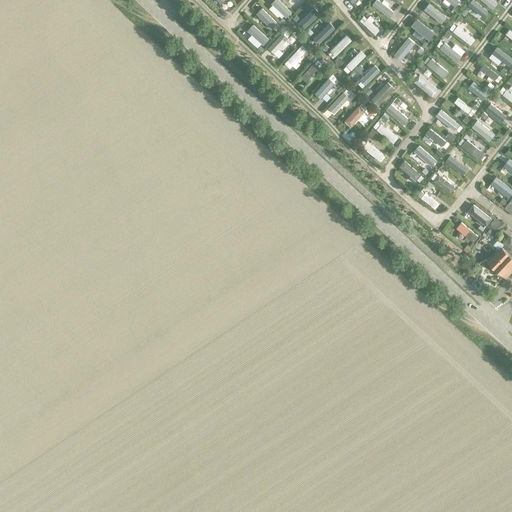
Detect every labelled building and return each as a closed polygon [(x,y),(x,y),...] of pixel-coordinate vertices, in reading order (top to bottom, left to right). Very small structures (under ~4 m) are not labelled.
[(291,13),(278,0),(274,0),(271,4),(286,18),(291,13)] [(394,12),(377,0),(376,0),(372,6),(389,18),(394,12)] [(488,12),(473,0),(472,0),(468,5),(484,18),(488,12)] [(497,4),(492,0),(480,0),(492,9),(497,4)] [(446,18),(428,4),(423,10),(441,24),(446,18)] [(278,24),(262,8),(256,14),(272,30),(278,24)] [(320,14),(313,8),(297,24),(303,30),(320,14)] [(290,28),(295,21),(289,18),(285,25),(290,28)] [(379,31),(367,19),(363,24),(375,35),(379,31)] [(434,33),(416,19),(411,26),(428,41),(434,33)] [(335,29),(329,23),(313,38),(319,44),(335,29)] [(268,40),(253,25),(247,31),(263,46),(268,40)] [(475,40),(457,26),(452,32),(470,46),(475,40)] [(288,39),(283,33),(268,49),(273,54),(288,39)] [(352,41),(346,35),(330,50),(336,57),(352,41)] [(414,44),(407,38),(393,55),(400,61),(414,44)] [(461,57),(444,43),(439,49),(456,63),(461,57)] [(511,63),(511,59),(496,47),(491,54),(509,67),(511,63)] [(303,54),(298,50),(284,64),(289,69),(303,54)] [(366,56),(360,51),(346,66),(351,71),(366,56)] [(448,73),(431,59),(426,65),(444,79),(448,73)] [(318,68),(313,64),(301,77),(306,82),(318,68)] [(498,76),(483,65),(479,70),(493,81),(498,76)] [(380,71),(374,66),(360,80),(366,86),(380,71)] [(437,90),(419,75),(413,82),(431,97),(437,90)] [(335,84),(329,78),(315,94),(321,99),(335,84)] [(488,95),(472,82),(467,88),(483,101),(488,95)] [(394,88),(388,83),(372,100),(378,106),(394,88)] [(511,93),(506,89),(502,95),(511,103),(511,93)] [(349,98),(343,93),(328,109),(333,114),(349,98)] [(471,109),(457,98),(453,103),(467,114),(471,109)] [(506,116),(490,103),(485,110),(501,122),(506,116)] [(408,120),(391,105),(386,111),(403,126),(408,120)] [(365,113),(358,106),(344,122),(351,128),(365,113)] [(459,125),(440,110),(435,116),(454,131),(459,125)] [(495,135),(477,120),(471,127),(489,142),(495,135)] [(398,138),(381,124),(376,130),(393,144),(398,138)] [(445,142),(429,129),(424,134),(441,147),(445,142)] [(485,156),(466,140),(461,147),(480,162),(485,156)] [(384,157),(366,143),(362,148),(380,162),(384,157)] [(436,161),(418,146),(413,152),(431,167),(436,161)] [(468,169),(450,155),(444,163),(463,176),(468,169)] [(511,173),(511,162),(508,159),(503,166),(511,173)] [(420,176),(403,161),(398,168),(415,182),(420,176)] [(455,188),(438,175),(433,182),(449,195),(455,188)] [(507,198),(511,191),(511,190),(495,178),(490,185),(507,198)] [(439,204),(424,193),(420,199),(434,210),(439,204)] [(491,220),(472,205),(467,213),(486,227),(491,220)] [(502,221),(492,228),(496,233),(505,226),(502,221)] [(477,237),(461,223),(456,229),(472,243),(477,237)] [(511,239),(509,236),(502,244),(503,245),(487,262),(496,270),(502,275),(505,272),(508,275),(511,271),(511,239)]
